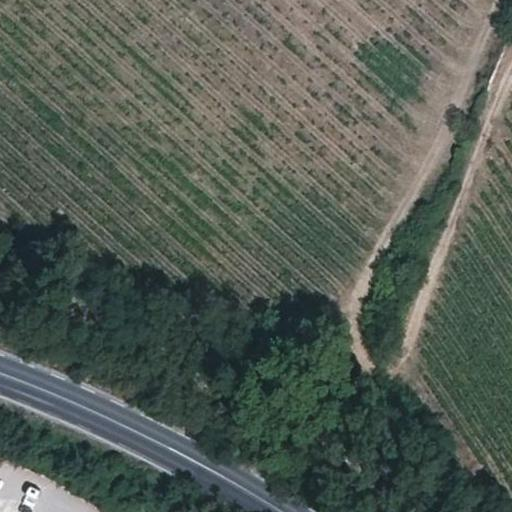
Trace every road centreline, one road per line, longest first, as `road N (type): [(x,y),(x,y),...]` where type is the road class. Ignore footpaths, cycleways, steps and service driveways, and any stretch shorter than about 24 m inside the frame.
road 1 (trunk): [(447,511),(204,355),(0,299)]
road 2 (primary): [(0,372),(68,395),(277,511)]
road 3 (trunk): [(0,432),(111,467),(181,511)]
